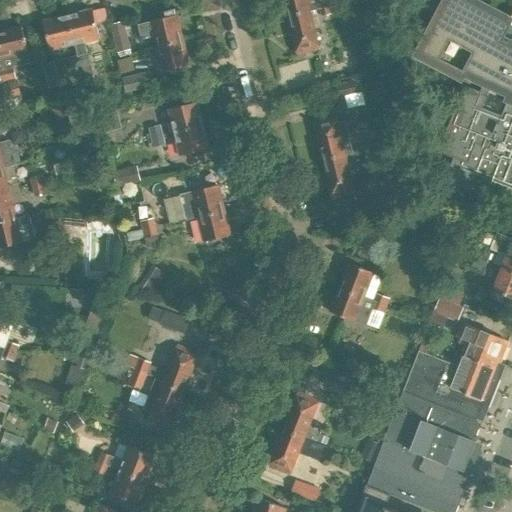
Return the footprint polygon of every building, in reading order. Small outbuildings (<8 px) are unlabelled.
[(308,11),(320,8),(332,5),(330,0),(321,0),(318,1),(318,0),(284,0),(289,16),(308,11)] [(436,16),(415,55),(459,79),(462,73),(476,81),(483,84),(490,87),(496,90),(509,95),(507,101),(508,101),(507,103),(511,104),(511,24),(508,22),(509,19),(473,0),(444,0),(440,8),(443,10),(439,17),(436,16)] [(334,13),(332,5),(320,8),(322,16),(334,13)] [(93,77),(87,54),(85,42),(99,39),(92,10),(68,16),(74,44),(77,56),(80,68),(81,68),(84,80),(93,77)] [(298,54),(318,50),(308,11),(289,16),(298,54)] [(50,50),(74,44),(68,16),(43,22),(50,50)] [(182,41),(176,16),(137,25),(141,39),(155,36),(157,47),(182,41)] [(119,58),(131,55),(130,50),(123,22),(111,25),(118,53),(119,58)] [(0,47),(5,69),(9,84),(12,99),(21,97),(18,80),(16,81),(13,67),(30,63),(21,27),(0,31),(0,47)] [(163,72),(188,66),(182,41),(157,47),(163,72)] [(0,82),(1,86),(4,85),(9,84),(5,69),(0,47),(0,82)] [(70,70),(80,68),(77,56),(68,58),(70,70)] [(43,65),(49,88),(60,85),(54,62),(43,65)] [(125,93),(153,86),(150,71),(122,78),(125,93)] [(344,85),(347,97),(357,94),(354,82),(344,85)] [(451,135),(444,154),(454,158),(445,181),(511,207),(511,104),(507,103),(502,116),(487,110),(482,108),(490,87),(483,84),(479,92),(462,86),(453,108),(456,109),(446,133),(451,135)] [(65,101),(71,122),(92,116),(86,95),(65,101)] [(174,133),(203,126),(197,103),(168,110),(174,133)] [(100,134),(113,131),(122,129),(118,111),(95,117),(100,134)] [(336,126),(334,119),(315,124),(324,161),(344,157),(353,154),(346,124),(336,126)] [(58,120),(54,121),(58,135),(68,132),(65,123),(58,120)] [(76,123),(76,134),(84,134),(84,133),(94,133),(95,123),(85,122),(85,124),(76,123)] [(151,138),(163,135),(160,125),(148,128),(151,138)] [(179,156),(208,149),(203,126),(174,133),(179,156)] [(22,131),(11,134),(14,144),(24,142),(22,131)] [(149,149),(165,145),(163,135),(151,138),(152,143),(148,144),(149,149)] [(0,169),(3,169),(3,168),(15,165),(9,141),(0,142),(0,169)] [(84,154),(71,157),(74,168),(87,166),(84,154)] [(333,199),(353,194),(344,157),(324,161),(333,199)] [(0,169),(0,195),(9,193),(21,190),(15,165),(3,168),(3,169),(0,169)] [(117,188),(141,182),(137,166),(113,172),(117,188)] [(32,187),(45,184),(43,175),(30,179),(32,187)] [(34,196),(47,192),(45,184),(32,187),(34,196)] [(218,186),(180,195),(187,220),(198,217),(224,211),(218,186)] [(0,221),(15,217),(9,193),(0,195),(0,221)] [(386,219),(385,215),(386,215),(383,203),(356,209),(359,221),(375,218),(375,222),(386,219)] [(55,222),(52,209),(44,211),(50,238),(62,236),(61,228),(59,221),(55,222)] [(224,211),(198,217),(204,242),(230,236),(224,211)] [(0,248),(35,240),(29,215),(16,218),(15,217),(0,221),(0,248)] [(511,234),(511,221),(500,217),(496,229),(511,234)] [(65,219),(59,221),(61,228),(65,227),(73,227),(86,228),(86,221),(65,219)] [(142,230),(155,227),(153,219),(140,222),(142,230)] [(144,239),(157,236),(155,227),(142,230),(144,239)] [(511,271),(511,238),(497,233),(490,250),(506,256),(502,267),(511,271)] [(488,262),(491,254),(478,249),(474,257),(488,262)] [(484,273),(488,262),(474,257),(470,268),(484,273)] [(364,297),(373,273),(349,264),(340,288),(364,297)] [(511,300),(511,271),(502,267),(492,293),(511,300)] [(465,292),(445,284),(440,297),(459,305),(465,292)] [(366,326),(372,309),(384,314),(386,306),(374,301),(364,297),(340,288),(330,312),(366,326)] [(386,306),(389,299),(377,294),(374,301),(386,306)] [(459,305),(440,297),(434,312),(458,322),(464,307),(460,306),(459,305)] [(191,320),(166,310),(160,325),(185,334),(191,320)] [(434,313),(430,324),(441,329),(445,317),(434,313)] [(0,348),(15,354),(16,352),(18,346),(5,341),(11,325),(0,320),(0,348)] [(87,323),(78,349),(92,353),(101,328),(87,323)] [(477,420),(499,363),(507,343),(461,325),(456,337),(461,339),(460,343),(466,346),(458,367),(432,356),(435,347),(422,342),(419,351),(418,351),(418,353),(402,392),(477,420)] [(344,344),(338,358),(349,362),(355,348),(344,344)] [(182,390),(197,353),(179,346),(164,383),(182,390)] [(0,356),(12,362),(15,354),(0,348),(0,356)] [(75,365),(85,368),(88,357),(79,354),(75,365)] [(138,356),(132,371),(146,376),(152,362),(138,356)] [(366,391),(369,378),(336,368),(333,378),(366,391)] [(26,369),(23,377),(32,379),(34,372),(26,369)] [(146,376),(132,371),(127,383),(141,389),(146,376)] [(182,390),(164,383),(155,379),(143,408),(153,412),(150,420),(168,427),(182,390)] [(381,446),(367,485),(391,494),(436,511),(452,511),(476,448),(472,447),(474,441),(471,440),(479,421),(477,420),(402,392),(381,446)] [(284,430),(317,442),(317,441),(320,434),(321,430),(307,426),(317,400),(299,393),(284,430)] [(9,412),(5,419),(13,423),(17,417),(9,412)] [(80,420),(75,413),(65,420),(70,427),(80,420)] [(47,418),(43,428),(53,432),(57,422),(47,418)] [(320,462),(325,446),(317,442),(284,430),(270,467),(288,474),(297,453),(320,462)] [(0,442),(0,444),(18,451),(22,440),(4,433),(0,442)] [(320,434),(317,441),(326,445),(329,438),(320,434)] [(371,462),(379,443),(369,439),(361,457),(371,462)] [(147,481),(156,457),(128,446),(123,461),(100,453),(97,461),(97,462),(109,466),(119,470),(147,481)] [(105,476),(109,466),(97,462),(97,461),(82,455),(78,466),(94,471),(105,476)] [(138,505),(147,481),(119,470),(110,494),(138,505)] [(320,490),(296,481),(292,492),(316,501),(320,490)] [(399,511),(386,507),(391,494),(367,485),(356,511),(399,511)] [(283,511),(285,508),(258,498),(252,511),(283,511)]
